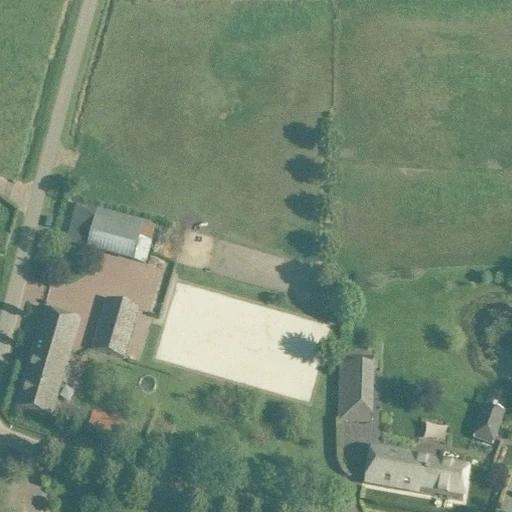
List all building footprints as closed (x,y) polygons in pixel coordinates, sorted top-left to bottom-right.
[(75,206),(65,245),(85,250),(84,253),(132,265),(132,263),(145,266),(156,227),(75,206)] [(124,360),(138,311),(107,302),(94,351),(124,360)] [(15,410),(51,421),(64,377),(69,378),(72,370),(67,368),(81,323),(44,312),(15,410)] [(371,426),(372,365),(339,365),(336,424),(371,426)] [(485,407),(473,440),(492,447),(504,414),(485,407)] [(87,430),(124,443),(130,428),(93,414),(87,430)] [(463,502),(466,483),(469,468),(371,451),(365,485),(463,502)]
